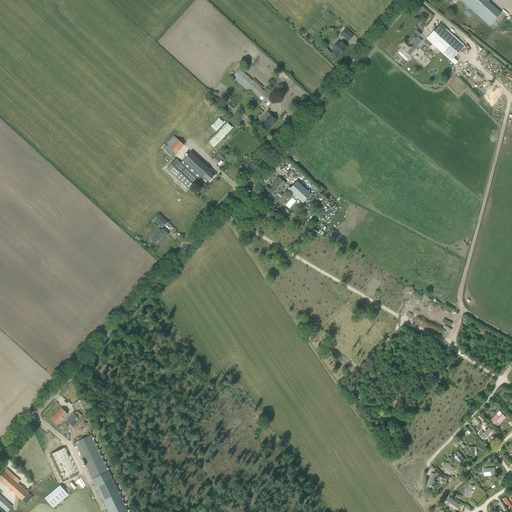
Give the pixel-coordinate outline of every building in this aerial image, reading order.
[(445,0),(446,1),(447,1),(450,3),(452,0),(460,0),(479,17),(480,15),(490,25),(498,17),(501,13),(490,3),(489,4),(488,3),(489,2),(488,1),(489,0),(445,0)] [(464,45),(466,43),(450,29),(448,31),(444,27),(440,23),(426,38),(430,42),(447,56),(444,59),(448,63),(453,57),(464,45)] [(348,41),(353,35),(345,28),(340,34),(348,41)] [(406,52),(410,55),(417,48),(413,45),(412,44),(418,38),(413,34),(408,40),(406,38),(399,45),(406,52)] [(342,53),(346,49),(345,48),(347,46),(341,42),(338,45),(336,44),(332,48),(334,50),(331,53),(337,57),(339,54),(340,55),(340,54),(341,52),(342,53)] [(445,72),(450,69),(447,63),(441,66),(445,72)] [(275,99),(269,94),(268,95),(239,68),(233,76),(268,107),(275,99)] [(276,120),(267,112),(260,120),(268,127),(270,129),(272,126),(272,125),(276,120)] [(227,128),(224,131),(221,134),(226,139),(232,132),(227,128)] [(174,135),(163,147),(173,157),(184,145),(174,135)] [(191,151),(182,160),(180,163),(176,159),(167,169),(176,178),(185,186),(189,190),(200,177),(202,178),(202,177),(208,182),(215,174),(212,172),(213,171),(210,168),(191,151)] [(224,157),(218,153),(212,159),(217,164),(224,157)] [(285,183),(283,181),(279,178),(274,184),(275,185),(269,191),(273,195),(270,198),(274,202),(275,203),(283,195),(279,192),(283,188),(282,186),(285,183)] [(290,186),(287,189),(303,204),(312,194),(297,181),(291,187),(290,186)] [(289,209),(296,201),(292,197),(285,205),(289,209)] [(285,208),(282,212),(290,219),(294,214),(285,208)] [(161,228),(167,222),(158,213),(153,219),(154,221),(161,228)] [(162,241),(168,234),(162,229),(161,230),(159,228),(152,235),(154,237),(152,240),(158,246),(162,241)] [(61,408),(51,419),(57,424),(67,413),(61,408)] [(498,421),(500,424),(506,417),(499,410),(490,420),(495,424),(498,421)] [(80,419),(73,413),(66,420),(73,426),(80,419)] [(477,425),(480,423),(474,417),(471,420),(477,425)] [(468,427),(475,435),(478,433),(471,425),(468,427)] [(481,431),(478,434),(483,439),(492,430),(489,427),(484,433),(481,431)] [(128,511),(91,435),(75,442),(108,511),(128,511)] [(471,449),(471,455),(477,455),(477,446),(468,447),(468,449),(471,449)] [(64,448),(49,455),(62,482),(77,475),(64,448)] [(458,450),(455,453),(456,455),(455,457),(461,464),(466,461),(458,450)] [(452,472),(455,469),(447,462),(444,465),(452,472)] [(21,486),(13,479),(15,477),(10,472),(7,469),(0,475),(0,480),(1,482),(26,505),(33,498),(23,489),(25,488),(22,485),(21,486)] [(427,485),(435,487),(436,481),(434,480),(436,474),(431,472),(427,485)] [(417,485),(422,477),(418,474),(412,482),(417,485)] [(470,484),(465,494),(469,496),(474,486),(470,484)] [(65,498),(68,495),(60,485),(44,498),(53,508),(65,498)] [(0,505),(6,511),(7,511),(13,506),(0,494),(0,505)] [(502,499),(509,509),(511,506),(511,505),(506,496),(502,499)]
